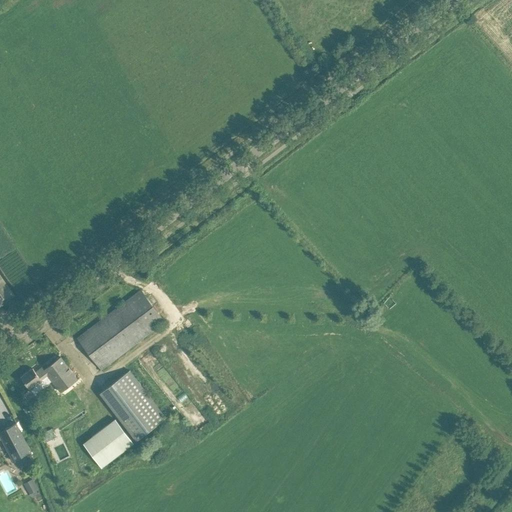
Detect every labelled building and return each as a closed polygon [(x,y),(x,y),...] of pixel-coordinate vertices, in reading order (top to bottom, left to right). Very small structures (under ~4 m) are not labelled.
[(0,277),(0,306),(14,296),(0,277)] [(165,321),(141,290),(78,338),(101,369),(165,321)] [(61,357),(56,360),(44,369),(43,367),(36,372),(33,368),(21,377),(30,388),(48,375),(60,391),(77,378),(61,357)] [(107,387),(100,392),(138,440),(167,418),(129,369),(123,374),(125,377),(109,390),(107,387)] [(48,423),(36,407),(29,412),(42,428),(48,423)] [(116,419),(84,444),(103,468),(135,443),(116,419)] [(31,450),(16,423),(0,431),(0,435),(13,459),(31,450)] [(53,428),(42,433),(46,442),(57,437),(53,428)] [(31,480),(25,483),(33,496),(38,493),(31,480)]
